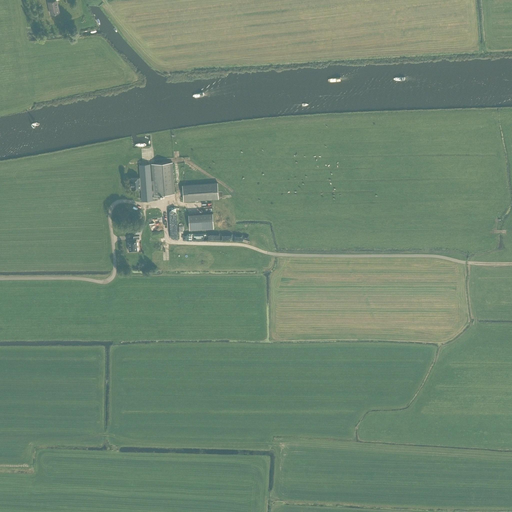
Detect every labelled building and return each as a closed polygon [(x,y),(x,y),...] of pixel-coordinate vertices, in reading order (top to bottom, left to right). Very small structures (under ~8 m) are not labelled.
[(56,0),(55,0),(50,0),(51,1),(49,2),(50,5),(49,6),(50,14),(58,13),(57,8),(58,8),(56,0)] [(172,162),(151,164),(151,171),(152,181),(151,181),(150,164),(139,165),(140,177),(130,178),(131,189),(141,189),(142,201),(158,200),(157,195),(175,194),(172,162)] [(218,199),(217,183),(181,185),(182,201),(218,199)] [(212,213),(187,215),(188,230),(213,228),(212,213)] [(217,240),(235,242),(235,235),(218,233),(217,240)] [(136,239),(139,239),(139,236),(133,236),(133,239),(127,239),(128,251),(137,251),(136,239)]
